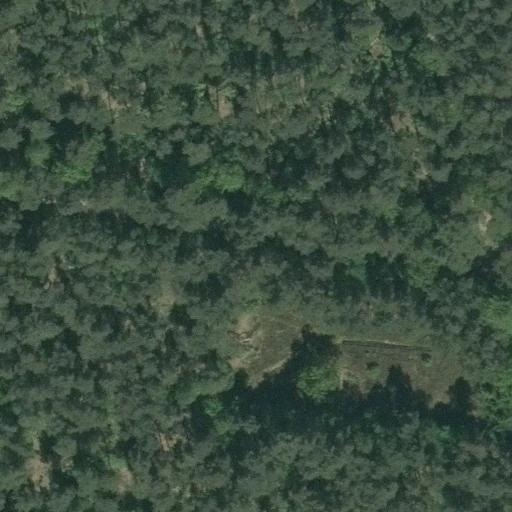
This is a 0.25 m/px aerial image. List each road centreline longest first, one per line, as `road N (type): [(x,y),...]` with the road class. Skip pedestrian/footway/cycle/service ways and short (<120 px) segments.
road 1 (track): [(501,270),(0,190)]
road 2 (track): [(501,270),(424,0)]
